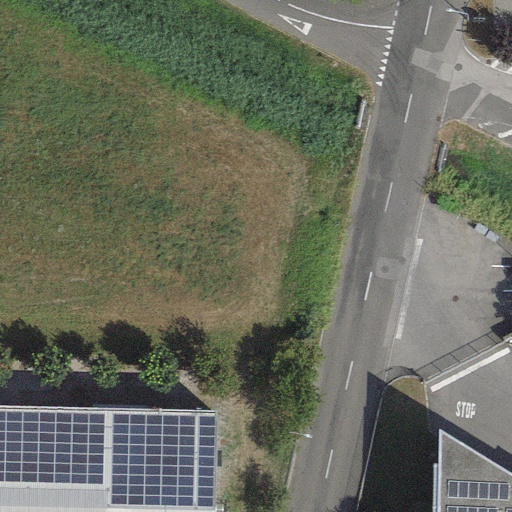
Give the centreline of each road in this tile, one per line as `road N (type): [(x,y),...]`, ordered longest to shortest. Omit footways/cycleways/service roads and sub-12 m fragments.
road 1 (unclassified): [(428,63),(328,511)]
road 2 (unclassified): [(428,63),(302,0)]
